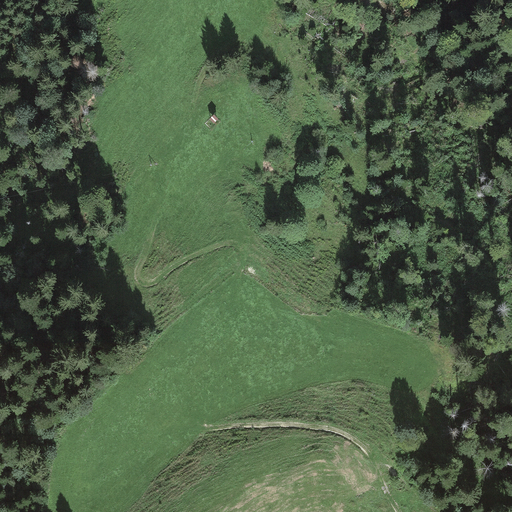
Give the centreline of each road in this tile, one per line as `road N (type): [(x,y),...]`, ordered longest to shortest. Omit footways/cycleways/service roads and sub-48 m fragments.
road 1 (track): [(216,427),(210,413),(277,365),(287,341),(282,325),(240,278),(243,250),(234,243),(205,249),(149,283),(138,270),(198,85),(249,30)]
road 2 (track): [(216,427),(342,432),(370,454),(397,511)]
